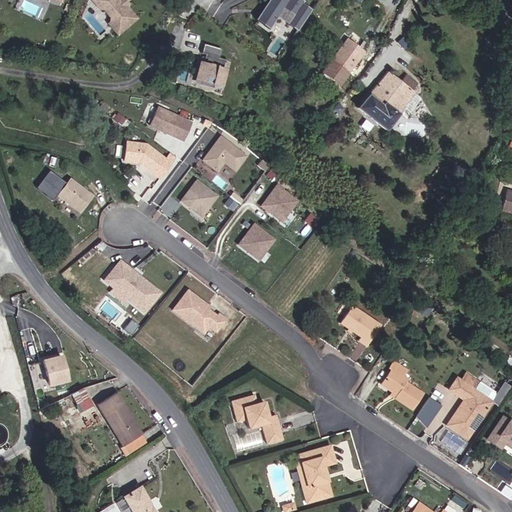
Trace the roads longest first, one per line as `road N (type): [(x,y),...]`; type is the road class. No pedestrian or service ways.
road 1 (tertiary): [(0,210),(26,271),(158,389),(234,511)]
road 2 (residential): [(125,225),(154,230),(304,344),(322,384)]
road 3 (residential): [(504,511),(322,384)]
road 4 (unknown): [(0,66),(129,82),(150,71),(178,31)]
